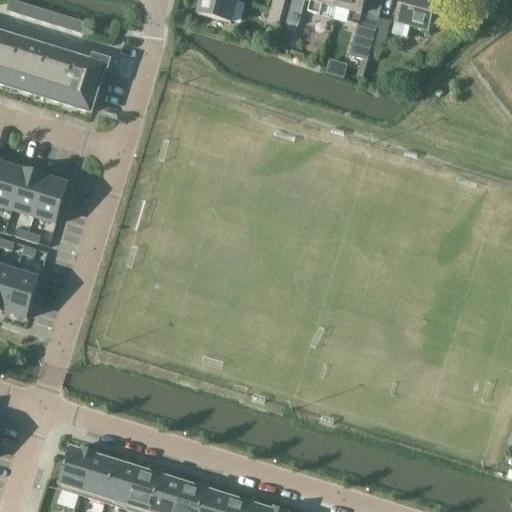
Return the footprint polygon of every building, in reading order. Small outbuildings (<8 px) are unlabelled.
[(231,24),(237,1),(234,0),(202,0),(198,15),(231,24)] [(281,13),(284,1),(281,0),(273,0),(270,10),(281,13)] [(301,13),(304,0),(293,0),(290,10),(301,13)] [(335,11),(338,0),(310,0),(308,13),(319,16),(321,7),(335,11)] [(372,48),(372,46),(379,20),(361,15),(365,0),(338,0),(335,11),(349,14),(347,23),(358,26),(350,58),(368,63),(369,59),(372,48)] [(429,34),(437,1),(432,0),(401,0),(393,35),(407,39),(409,30),(429,34)] [(7,13),(84,37),(88,25),(11,1),(7,13)] [(278,25),(281,13),(270,10),(267,22),(278,25)] [(298,27),(301,13),(290,10),(287,24),(298,27)] [(383,49),(390,23),(379,20),(372,46),(383,49)] [(107,71),(108,69),(0,36),(0,86),(9,89),(10,84),(20,87),(19,92),(36,98),(38,93),(47,96),(46,101),(64,106),(65,101),(75,104),(74,109),(91,114),(105,70),(107,71)] [(372,48),(369,59),(378,61),(381,50),(372,48)] [(0,174),(0,208),(12,212),(24,174),(2,167),(0,174)] [(24,174),(12,212),(34,219),(46,181),(46,180),(24,173),(24,174)] [(46,181),(34,219),(56,226),(68,187),(46,181)] [(27,242),(29,234),(18,231),(15,239),(27,242)] [(27,242),(38,246),(41,238),(29,234),(27,242)] [(3,241),(1,249),(12,253),(15,245),(3,241)] [(34,259),(37,252),(25,248),(23,256),(34,259)] [(0,269),(0,312),(4,314),(5,314),(17,275),(0,269)] [(17,275),(5,314),(27,321),(39,282),(17,275)] [(71,451),(59,491),(82,498),(94,458),(95,458),(96,456),(84,452),(83,455),(71,451)] [(94,458),(82,498),(105,505),(118,463),(117,463),(116,465),(95,458),(94,458)] [(118,463),(105,505),(126,511),(139,472),(118,465),(118,464),(118,463)] [(139,472),(126,511),(151,511),(162,477),(161,479),(139,472)] [(162,477),(151,511),(175,511),(184,486),(162,479),(163,477),(162,477)] [(200,511),(207,491),(206,491),(206,493),(184,486),(175,511),(200,511)] [(200,511),(225,511),(230,500),(207,493),(208,491),(207,491),(200,511)] [(250,511),(253,505),(252,505),(252,507),(230,500),(225,511),(250,511)]
